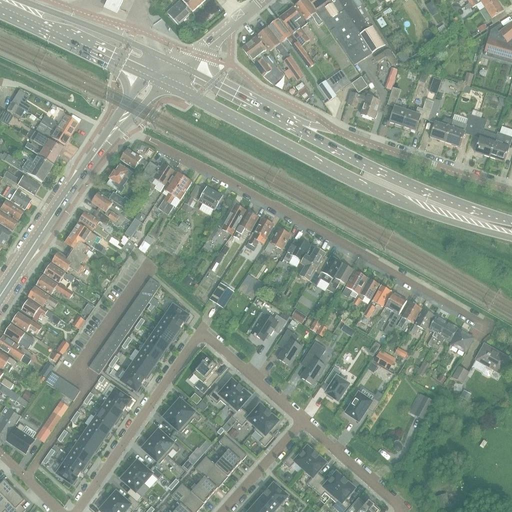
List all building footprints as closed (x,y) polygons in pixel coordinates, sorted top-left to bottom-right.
[(123,0),(107,0),(104,7),(117,13),(123,0)] [(182,0),(182,1),(192,12),(206,1),(204,0),(182,0)] [(319,28),(323,25),(304,0),(303,0),(295,6),(305,21),(312,16),(316,22),(315,22),(319,28)] [(364,41),(344,11),(336,0),(307,0),(319,15),(330,32),(336,40),(345,53),(354,66),(371,54),(364,41)] [(336,0),(344,11),(372,53),(384,46),(372,26),(370,28),(351,0),(336,0)] [(485,9),(498,1),(497,0),(476,0),(470,4),(473,7),(476,6),(480,12),(485,9)] [(501,5),(498,1),(485,9),(491,19),(490,20),(493,25),(506,17),(502,11),(502,10),(500,6),(501,5)] [(178,25),(191,14),(180,2),(167,13),(178,25)] [(301,46),(309,40),(301,29),(305,25),(292,9),(280,18),(301,46)] [(458,16),(452,21),(455,25),(461,21),(458,16)] [(290,44),(294,41),(278,20),(269,28),(281,43),(286,39),(290,44)] [(511,24),(511,23),(502,31),(499,26),(490,31),(488,38),(484,53),(483,55),(490,57),(492,52),(511,58),(511,24)] [(443,25),(437,29),(440,34),(446,30),(443,25)] [(484,25),(478,28),(481,33),(487,29),(484,25)] [(267,29),(257,36),(270,52),(275,48),(285,60),(283,62),(289,70),(284,74),(289,80),(294,76),(297,81),(303,76),(290,57),(267,29)] [(256,37),(242,49),(252,61),(255,66),(262,60),(259,56),(266,50),(256,37)] [(308,68),(313,65),(297,43),(292,47),(308,68)] [(386,50),(374,57),(379,64),(385,60),(387,61),(391,67),(397,63),(388,50),(386,50)] [(404,51),(397,56),(402,63),(409,59),(404,51)] [(255,66),(254,66),(263,78),(273,85),(283,78),(267,57),(262,60),(255,66)] [(391,69),(388,79),(394,81),(398,71),(391,69)] [(341,71),(326,82),(335,94),(350,83),(341,71)] [(467,74),(463,85),(470,87),(473,76),(467,74)] [(366,75),(362,77),(368,86),(371,83),(366,75)] [(358,93),(367,87),(361,78),(352,84),(358,93)] [(326,81),(318,87),(329,101),(336,96),(335,94),(326,82),(326,81)] [(471,88),(464,86),(462,92),(469,95),(471,88)] [(402,127),(407,112),(399,109),(402,101),(398,100),(401,90),(393,88),(387,105),(394,107),(389,123),(402,127)] [(26,102),(29,94),(20,89),(16,97),(26,102)] [(307,90),(300,95),(305,103),(312,98),(307,90)] [(374,119),(379,102),(373,100),(374,97),(367,95),(366,98),(351,93),(347,105),(356,107),(358,103),(364,105),(361,115),(374,119)] [(16,97),(11,104),(18,107),(22,110),(26,102),(16,97)] [(415,132),(421,116),(428,119),(433,102),(426,100),(422,110),(417,109),(416,114),(407,112),(402,127),(415,132)] [(434,121),(439,104),(433,102),(428,119),(434,121)] [(11,103),(7,110),(20,118),(24,111),(22,110),(18,107),(11,104),(11,103)] [(13,117),(0,108),(0,121),(7,126),(13,117)] [(450,128),(444,143),(459,148),(465,133),(466,134),(472,136),(475,125),(478,118),(471,116),(469,115),(466,126),(452,121),(450,128)] [(41,123),(47,128),(54,132),(56,129),(69,138),(78,125),(64,116),(58,125),(44,117),(41,123)] [(475,125),(472,136),(479,138),(481,139),(483,131),(487,121),(481,119),(478,118),(475,125)] [(430,138),(444,143),(450,128),(452,121),(445,119),(440,124),(435,123),(430,138)] [(497,128),(510,133),(511,127),(511,125),(500,121),(497,128)] [(54,132),(47,128),(41,124),(36,131),(43,136),(44,134),(64,146),(69,138),(56,129),(54,132)] [(479,138),(474,153),(489,158),(497,135),(483,131),(481,139),(479,138)] [(40,147),(42,148),(57,157),(62,149),(34,132),(31,136),(29,140),(40,147)] [(497,135),(489,158),(504,163),(511,139),(511,138),(498,133),(497,135)] [(57,157),(42,148),(40,147),(38,150),(27,143),(24,148),(52,165),(57,157)] [(127,150),(120,160),(134,170),(141,159),(127,150)] [(7,156),(4,162),(24,175),(26,173),(41,183),(51,166),(36,157),(31,165),(23,160),(20,164),(7,156)] [(150,163),(144,171),(152,176),(149,181),(156,186),(154,189),(160,193),(164,187),(174,172),(163,165),(160,168),(157,166),(157,167),(150,163)] [(123,188),(132,174),(119,166),(115,173),(114,172),(109,180),(110,180),(107,185),(121,194),(124,189),(123,188)] [(6,172),(3,177),(19,186),(33,196),(39,186),(22,176),(19,181),(6,172)] [(167,203),(184,178),(176,173),(164,191),(168,193),(163,201),(167,203)] [(0,182),(10,188),(4,198),(24,211),(30,201),(15,192),(19,186),(3,177),(2,179),(0,177),(0,182)] [(191,183),(184,178),(167,203),(168,203),(162,212),(167,216),(173,207),(171,205),(175,198),(179,201),(191,183)] [(197,200),(203,190),(196,186),(190,196),(197,200)] [(214,211),(222,197),(207,188),(199,203),(202,205),(199,210),(210,216),(213,210),(214,211)] [(133,214),(138,207),(124,198),(123,200),(113,193),(109,199),(133,214)] [(115,222),(119,218),(108,210),(113,204),(99,194),(92,203),(106,213),(104,215),(115,222)] [(189,206),(193,200),(188,197),(185,204),(189,206)] [(0,206),(0,210),(17,222),(23,212),(5,201),(1,208),(0,206)] [(167,203),(163,201),(157,209),(162,212),(168,203),(167,203)] [(231,236),(245,211),(235,205),(222,227),(221,230),(231,236)] [(0,225),(11,232),(17,222),(0,210),(0,225)] [(250,233),(258,218),(247,212),(233,237),(238,240),(244,230),(250,233)] [(118,243),(111,239),(101,232),(103,230),(97,226),(99,222),(106,227),(109,221),(99,213),(95,219),(86,213),(79,223),(109,242),(129,256),(135,246),(128,240),(122,249),(117,246),(118,244),(118,243)] [(266,240),(265,239),(273,225),(262,219),(247,248),(253,251),(257,242),(263,245),(266,240)] [(78,224),(72,234),(97,250),(100,252),(103,248),(97,245),(101,239),(91,233),(78,224)] [(5,242),(10,234),(0,227),(0,246),(1,247),(4,242),(5,242)] [(213,242),(220,231),(215,228),(208,239),(213,242)] [(282,250),(290,236),(279,230),(275,237),(273,236),(265,251),(270,254),(274,246),(282,250)] [(73,249),(70,254),(86,264),(88,260),(89,259),(93,254),(89,251),(90,250),(92,251),(94,249),(97,251),(97,250),(72,234),(65,244),(73,249)] [(301,261),(309,247),(299,240),(297,244),(293,242),(283,261),(295,268),(299,260),(301,261)] [(229,248),(224,245),(209,269),(212,271),(217,263),(218,265),(224,255),(225,256),(229,248)] [(313,276),(324,257),(325,255),(315,249),(313,252),(310,250),(306,257),(306,256),(303,260),(301,265),(305,267),(299,277),(311,283),(315,277),(313,276)] [(86,264),(70,254),(66,259),(58,253),(52,263),(67,272),(70,268),(80,275),(84,269),(80,266),(82,262),(86,264)] [(261,255),(257,260),(263,264),(266,259),(261,255)] [(315,277),(311,283),(317,286),(320,280),(329,285),(331,281),(341,264),(330,258),(329,260),(324,257),(313,276),(315,277)] [(282,267),(284,265),(279,262),(275,268),(280,271),(282,267)] [(71,284),(74,278),(68,274),(67,275),(51,265),(44,275),(59,284),(63,278),(71,284)] [(333,282),(331,281),(329,285),(326,290),(333,294),(339,284),(344,287),(353,271),(343,265),(333,282)] [(350,296),(355,299),(356,297),(359,292),(367,279),(355,272),(342,295),(348,299),(350,296)] [(43,277),(37,287),(51,296),(55,289),(70,299),(73,294),(60,285),(59,287),(43,277)] [(185,277),(182,281),(188,286),(191,282),(185,277)] [(150,279),(147,284),(157,291),(160,286),(150,279)] [(113,280),(111,285),(120,290),(123,285),(113,280)] [(361,293),(359,292),(356,297),(355,299),(352,304),(357,307),(360,301),(362,302),(365,298),(370,301),(378,286),(369,280),(361,293)] [(255,281),(245,296),(252,301),(262,286),(255,281)] [(157,291),(147,284),(143,289),(153,296),(157,291)] [(221,308),(222,309),(223,309),(234,293),(220,284),(209,301),(210,301),(212,302),(221,308)] [(372,302),(364,316),(369,319),(376,305),(382,308),(391,292),(381,287),(372,302)] [(322,301),(328,292),(322,288),(316,297),(322,301)] [(54,308),(57,304),(35,289),(29,299),(43,307),(46,303),(54,308)] [(153,296),(143,289),(140,294),(150,301),(153,296)] [(150,301),(140,294),(137,299),(147,306),(150,301)] [(268,294),(265,299),(271,303),(274,297),(268,294)] [(399,315),(406,301),(393,294),(384,308),(394,314),(388,324),(389,324),(384,331),(389,334),(394,327),(397,321),(398,321),(401,316),(399,315)] [(277,296),(272,305),(278,308),(283,300),(277,296)] [(147,306),(137,299),(133,304),(143,311),(147,306)] [(22,310),(22,311),(33,319),(38,312),(50,320),(49,321),(57,326),(61,320),(41,307),(40,308),(29,301),(26,305),(24,305),(22,308),(22,310)] [(143,311),(133,304),(130,309),(140,316),(143,311)] [(190,318),(170,304),(163,314),(166,316),(182,327),(184,324),(185,322),(186,324),(190,318)] [(402,318),(397,327),(401,329),(406,321),(412,325),(421,310),(410,304),(402,319),(402,318)] [(92,308),(87,305),(83,311),(88,315),(92,308)] [(140,316),(130,309),(126,314),(136,321),(140,316)] [(296,311),(292,316),(298,320),(302,314),(296,311)] [(425,332),(433,317),(423,311),(411,333),(414,335),(418,328),(425,332)] [(19,314),(12,324),(26,333),(31,326),(39,332),(42,327),(36,323),(35,324),(19,314)] [(136,321),(126,314),(123,319),(133,326),(136,321)] [(182,327),(166,316),(160,325),(177,337),(181,332),(179,331),(180,329),(182,327)] [(252,331),(251,334),(255,336),(254,337),(256,338),(256,337),(263,342),(268,335),(271,336),(274,331),(279,335),(286,322),(276,316),(273,321),(266,316),(261,323),(257,321),(251,330),(252,331)] [(344,316),(341,321),(346,324),(349,319),(344,316)] [(77,329),(83,320),(78,317),(73,326),(77,329)] [(427,345),(432,348),(437,339),(439,335),(446,324),(435,318),(428,330),(434,333),(427,345)] [(133,326),(123,319),(120,324),(130,331),(133,326)] [(309,331),(315,334),(322,322),(316,319),(309,331)] [(130,331),(120,324),(116,329),(126,336),(130,331)] [(437,339),(432,348),(438,351),(442,343),(443,343),(445,339),(450,342),(457,330),(446,324),(439,335),(437,339)] [(30,345),(34,340),(11,325),(5,335),(19,344),(22,339),(30,345)] [(173,342),(177,337),(160,325),(153,335),(169,345),(172,341),(173,342)] [(321,326),(317,334),(322,337),(327,329),(321,326)] [(350,328),(346,334),(351,337),(355,332),(350,328)] [(126,336),(116,329),(113,334),(123,341),(126,336)] [(289,367),(295,359),(301,348),(294,344),(298,338),(287,331),(279,345),(285,348),(277,359),(289,367)] [(465,354),(473,339),(459,331),(451,346),(450,346),(448,349),(450,350),(452,347),(465,354)] [(123,341),(113,334),(109,339),(119,345),(123,341)] [(169,345),(153,335),(147,344),(164,356),(168,351),(166,349),(169,345)] [(0,349),(27,367),(31,361),(16,351),(18,348),(3,337),(0,342),(0,349)] [(119,345),(109,339),(106,344),(116,350),(119,345)] [(302,363),(308,367),(301,378),(313,386),(325,367),(317,362),(325,350),(315,343),(302,363)] [(116,350),(106,344),(103,349),(113,355),(116,350)] [(164,356),(147,344),(140,353),(156,364),(159,360),(160,361),(164,356)] [(475,360),(472,367),(482,372),(483,375),(488,377),(489,377),(493,370),(501,375),(509,359),(484,345),(475,360)] [(59,346),(56,352),(62,356),(66,350),(59,346)] [(407,354),(397,348),(394,353),(404,359),(407,354)] [(113,355),(103,349),(99,353),(109,360),(113,355)] [(0,367),(3,370),(8,373),(13,367),(15,368),(18,364),(0,352),(0,367)] [(60,355),(55,352),(50,359),(55,363),(60,355)] [(109,360),(99,353),(96,358),(106,365),(109,360)] [(156,364),(140,353),(134,363),(151,375),(155,369),(153,368),(156,364)] [(379,354),(375,361),(389,370),(393,363),(379,354)] [(106,365),(96,358),(92,363),(102,370),(106,365)] [(213,363),(208,358),(193,375),(199,381),(194,387),(203,395),(220,376),(215,372),(218,368),(213,364),(213,363)] [(99,375),(102,370),(92,363),(89,368),(99,375)] [(151,375),(134,363),(127,372),(143,383),(145,381),(145,380),(146,379),(147,380),(151,375)] [(424,363),(418,374),(423,377),(429,366),(424,363)] [(462,384),(469,373),(458,367),(452,378),(462,384)] [(43,369),(39,375),(42,376),(46,379),(46,380),(50,374),(43,369)] [(332,384),(325,394),(327,395),(326,396),(332,401),(333,399),(338,402),(349,386),(337,377),(340,372),(334,369),(327,380),(332,384)] [(0,383),(11,390),(14,386),(4,380),(1,378),(4,374),(0,371),(0,383)] [(54,374),(51,372),(50,374),(46,380),(44,383),(52,388),(59,378),(54,374)] [(143,383),(127,372),(121,382),(138,394),(142,388),(140,387),(141,385),(142,385),(143,383)] [(441,375),(437,380),(442,384),(446,379),(441,375)] [(46,379),(42,376),(38,382),(42,385),(46,379)] [(59,378),(52,388),(58,392),(65,381),(59,378)] [(65,381),(58,392),(63,395),(70,385),(65,381)] [(239,387),(232,381),(222,392),(217,387),(208,397),(217,405),(220,401),(226,406),(241,389),(239,387)] [(0,391),(27,409),(30,404),(3,387),(0,385),(0,391)] [(70,385),(63,395),(68,399),(75,388),(70,385)] [(68,399),(73,402),(80,392),(75,388),(68,399)] [(243,391),(241,389),(226,406),(235,414),(231,418),(236,422),(245,412),(241,408),(250,397),(243,391)] [(133,402),(115,390),(109,399),(124,410),(126,408),(127,406),(129,407),(133,402)] [(464,391),(461,398),(467,401),(470,395),(464,391)] [(28,393),(24,400),(29,403),(33,396),(28,393)] [(359,394),(345,414),(359,423),(367,410),(373,413),(380,403),(374,399),(371,402),(359,394)] [(423,397),(414,415),(424,420),(433,402),(423,397)] [(124,410),(109,399),(102,409),(119,421),(123,415),(121,414),(123,413),(124,410)] [(189,425),(194,419),(198,422),(201,419),(178,399),(174,404),(175,405),(172,409),(189,425)] [(202,402),(197,407),(203,411),(207,407),(202,402)] [(267,412),(260,405),(250,417),(245,412),(236,422),(242,427),(247,421),(256,428),(254,431),(269,414),(267,412)] [(119,421),(102,409),(96,418),(111,429),(114,425),(116,426),(119,421)] [(180,434),(189,425),(172,409),(168,414),(166,413),(162,418),(180,434)] [(9,410),(0,423),(0,426),(9,432),(14,424),(16,425),(21,417),(9,410)] [(61,418),(54,413),(43,428),(51,433),(61,418)] [(272,416),(269,414),(254,431),(263,439),(259,443),(265,448),(274,438),(269,433),(279,422),(271,416),(272,416)] [(111,429),(96,418),(89,428),(106,439),(110,434),(108,433),(111,429)] [(22,433),(25,428),(20,424),(8,442),(25,454),(34,441),(22,433)] [(106,439),(89,428),(83,437),(100,449),(104,444),(102,442),(105,439),(106,440),(106,439)] [(232,429),(228,434),(233,439),(238,434),(232,429)] [(168,455),(173,450),(177,453),(180,450),(157,430),(153,434),(154,436),(150,440),(168,455)] [(247,456),(224,436),(219,443),(228,451),(222,458),(235,470),(247,456)] [(100,449),(83,437),(76,446),(92,457),(95,453),(96,454),(100,449)] [(159,465),(168,455),(150,440),(146,445),(145,443),(141,448),(159,465)] [(395,445),(394,448),(395,451),(398,452),(401,450),(402,447),(401,445),(398,444),(395,445)] [(92,457),(76,446),(70,456),(87,468),(91,462),(89,461),(92,457)] [(194,458),(201,449),(199,447),(191,456),(194,458)] [(303,471),(317,455),(315,453),(314,454),(307,447),(299,457),(293,452),(283,463),(289,469),(295,463),(303,471)] [(319,457),(317,455),(303,471),(312,478),(307,485),(312,490),(323,478),(317,474),(326,464),(319,458),(319,457)] [(87,468),(70,456),(64,465),(61,463),(79,476),(81,474),(82,472),(83,473),(87,468)] [(206,457),(200,464),(223,483),(235,470),(222,458),(215,466),(206,457)] [(133,467),(129,471),(144,484),(152,475),(158,481),(163,476),(153,467),(149,472),(136,460),(132,465),(133,467)] [(79,476),(61,463),(54,473),(66,481),(72,485),(74,487),(78,481),(76,480),(77,478),(78,478),(79,476)] [(223,483),(200,464),(195,470),(204,478),(198,485),(211,497),(223,483)] [(136,494),(144,484),(129,471),(125,475),(124,474),(119,479),(136,494)] [(336,473),(328,483),(323,478),(312,490),(321,497),(325,493),(330,499),(330,498),(346,481),(344,479),(343,479),(336,473)] [(169,486),(177,477),(174,474),(166,484),(169,486)] [(288,474),(284,479),(289,483),(293,478),(288,474)] [(0,505),(14,491),(4,481),(0,485),(0,505)] [(66,481),(63,485),(68,490),(72,485),(66,481)] [(333,508),(337,511),(344,511),(350,505),(345,501),(355,489),(348,483),(346,481),(330,498),(336,504),(333,508)] [(288,497),(272,483),(267,488),(269,490),(268,491),(267,491),(265,493),(280,506),(288,497)] [(182,484),(176,490),(199,510),(211,497),(198,485),(191,493),(182,484)] [(197,511),(199,510),(176,490),(171,497),(181,505),(174,511),(197,511)] [(14,491),(0,505),(0,511),(4,511),(5,511),(24,511),(25,511),(20,506),(25,501),(14,491)] [(112,497),(108,502),(119,511),(125,511),(130,507),(135,511),(140,505),(130,496),(126,501),(115,491),(110,496),(112,497)] [(258,502),(269,511),(274,511),(280,506),(265,493),(264,495),(262,497),(261,496),(257,501),(258,502)] [(445,494),(435,497),(439,509),(449,506),(445,494)] [(358,499),(346,511),(378,511),(380,510),(375,506),(374,507),(369,502),(366,505),(358,499)] [(98,510),(100,511),(119,511),(108,502),(104,506),(103,505),(98,510)] [(269,511),(258,502),(251,510),(252,511),(269,511)]
